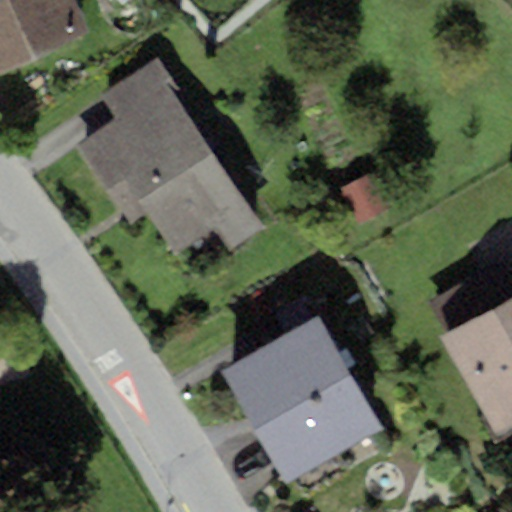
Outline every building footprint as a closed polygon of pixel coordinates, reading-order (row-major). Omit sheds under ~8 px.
[(0,0),(0,72),(86,34),(72,0),(0,0)] [(115,118),(75,147),(130,224),(145,214),(176,257),(213,230),(231,256),(269,229),(172,93),(180,88),(157,56),(100,97),(115,118)] [(371,173),(339,189),(358,224),(389,207),(371,173)] [(511,294),(439,337),(496,434),(511,425),(511,294)] [(317,315),(220,368),(283,483),(381,430),(317,315)]
